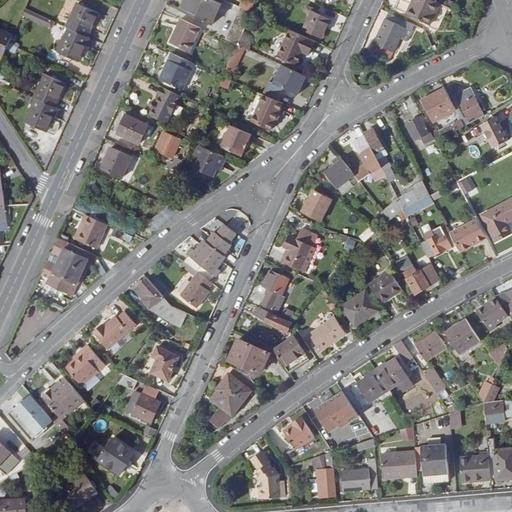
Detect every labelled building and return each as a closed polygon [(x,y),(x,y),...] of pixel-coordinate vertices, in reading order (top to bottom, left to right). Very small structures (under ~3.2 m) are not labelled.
[(29,0),(23,18),(52,27),(54,20),(35,14),(39,0),(29,0)] [(223,0),(185,0),(181,9),(213,24),(223,0)] [(433,0),(415,0),(409,14),(431,24),(441,3),(437,1),(433,0)] [(78,3),(67,26),(69,28),(88,36),(98,13),(78,3)] [(319,14),(320,11),(307,5),(305,11),(311,14),(305,29),(323,37),(330,20),(319,14)] [(242,8),(228,40),(239,45),(244,33),(253,13),(242,8)] [(390,13),(387,20),(406,29),(401,38),(409,42),(416,25),(390,13)] [(182,18),(171,43),(191,52),(202,28),(182,18)] [(372,49),(392,59),(401,38),(406,29),(387,20),(372,49)] [(0,28),(0,54),(3,56),(9,43),(13,35),(0,28)] [(58,51),(79,61),(90,37),(88,36),(69,28),(58,51)] [(309,55),(315,41),(291,30),(279,56),(298,64),(304,52),(309,55)] [(252,40),(244,33),(239,45),(246,48),(251,50),(252,46),(252,40)] [(239,63),(246,48),(239,45),(232,60),(239,63)] [(183,89),(195,63),(172,53),(161,79),(183,89)] [(299,95),(307,76),(283,65),(275,83),(299,95)] [(45,74),(34,98),(37,99),(55,107),(67,83),(45,74)] [(227,89),(231,80),(223,77),(219,85),(227,89)] [(152,115),(168,122),(182,95),(162,87),(158,94),(161,96),(157,103),(156,102),(155,102),(154,102),(153,103),(152,104),(152,105),(152,106),(153,107),(154,108),(155,109),(152,115)] [(424,100),(436,122),(457,110),(451,99),(450,96),(446,88),(424,100)] [(466,126),(485,116),(472,89),(458,95),(457,93),(450,96),(451,99),(457,110),(463,119),(466,126)] [(264,95),(258,92),(246,118),(271,129),(283,103),(264,95)] [(26,122),(47,132),(58,109),(55,107),(37,99),(26,122)] [(206,117),(210,108),(205,106),(201,115),(206,117)] [(149,125),(127,114),(118,133),(140,143),(149,125)] [(510,140),(498,117),(482,125),(494,148),(510,140)] [(430,133),(422,118),(408,124),(417,140),(430,133)] [(437,142),(466,126),(463,119),(441,131),(439,127),(431,131),(437,142)] [(252,134),(231,125),(222,147),(242,156),(252,134)] [(375,130),(366,135),(376,156),(386,151),(375,130)] [(173,157),(181,141),(165,133),(157,150),(173,157)] [(376,156),(366,135),(353,142),(366,165),(354,173),(356,176),(360,181),(371,173),(382,167),(380,163),(376,156)] [(228,158),(200,145),(196,156),(202,158),(197,169),(215,177),(220,167),(223,168),(228,158)] [(123,178),(132,158),(111,148),(102,168),(123,178)] [(336,165),(326,173),(339,188),(350,180),(356,176),(354,173),(340,155),(333,161),(336,165)] [(385,172),(390,169),(385,160),(380,163),(382,167),(385,172)] [(390,183),(397,179),(392,168),(390,169),(385,172),(386,175),(390,183)] [(465,178),(458,182),(462,191),(469,188),(465,178)] [(350,180),(339,188),(344,194),(354,186),(350,180)] [(405,209),(431,196),(423,182),(397,196),(399,200),(405,210),(405,209)] [(333,200),(314,191),(303,211),(322,221),(333,200)] [(443,196),(440,191),(431,196),(434,201),(443,196)] [(434,201),(431,196),(405,209),(405,210),(407,215),(434,201)] [(384,213),(391,221),(405,210),(399,200),(384,213)] [(511,202),(485,216),(497,240),(511,232),(506,222),(511,218),(511,202)] [(0,246),(2,246),(0,233),(0,224),(8,223),(6,206),(0,206),(0,246)] [(148,220),(153,228),(173,216),(168,208),(148,220)] [(409,217),(407,215),(405,210),(391,221),(386,225),(378,232),(381,238),(390,232),(388,229),(398,220),(401,222),(409,217)] [(383,211),(378,215),(386,225),(391,221),(384,213),(383,211)] [(85,227),(78,242),(97,251),(108,227),(86,217),(82,226),(85,227)] [(461,252),(487,238),(477,219),(451,233),(461,252)] [(215,276),(217,277),(221,272),(218,269),(224,262),(222,260),(225,256),(233,246),(232,242),(238,235),(225,225),(220,232),(216,232),(208,242),(204,247),(201,244),(195,251),(193,249),(188,255),(190,256),(185,261),(193,267),(200,273),(210,281),(215,276)] [(82,226),(75,241),(78,242),(85,227),(82,226)] [(452,247),(442,226),(433,231),(436,237),(422,244),(430,258),(452,247)] [(364,242),(374,235),(370,228),(359,235),(364,242)] [(284,264),(305,273),(308,265),(305,263),(312,247),(305,244),(309,234),(300,230),(296,240),(291,238),(286,250),(289,251),(284,264)] [(347,239),(345,248),(354,250),(356,240),(347,239)] [(92,255),(59,240),(52,255),(55,256),(52,264),(48,263),(42,277),(51,281),(48,287),(72,298),(78,286),(77,285),(88,261),(92,263),(94,258),(92,255)] [(193,267),(185,261),(182,265),(190,271),(193,267)] [(441,280),(433,265),(419,273),(416,268),(405,274),(417,294),(441,280)] [(200,273),(193,267),(190,271),(197,277),(200,273)] [(283,295),(290,279),(272,270),(264,287),(270,290),(283,295)] [(382,304),(404,289),(392,271),(370,286),(382,304)] [(211,291),(209,290),(213,284),(210,281),(200,273),(197,277),(183,295),(198,307),(211,291)] [(150,296),(144,301),(151,309),(165,297),(149,278),(141,285),(150,296)] [(144,301),(150,296),(141,285),(135,290),(144,301)] [(279,312),(286,297),(283,295),(270,290),(263,305),(279,312)] [(380,310),(367,291),(343,307),(356,327),(380,310)] [(509,307),(511,314),(511,291),(497,297),(505,309),(509,307)] [(183,327),(189,314),(173,306),(165,297),(151,309),(166,320),(183,327)] [(497,297),(478,311),(491,330),(498,326),(496,323),(509,314),(505,309),(497,297)] [(257,307),(254,315),(266,322),(265,322),(289,333),(294,322),(257,307)] [(284,307),(281,314),(289,318),(292,311),(284,307)] [(110,350),(138,326),(127,313),(119,319),(118,317),(106,327),(104,325),(95,333),(110,350)] [(348,334),(336,317),(310,335),(322,352),(348,334)] [(460,355),(482,340),(468,319),(446,334),(460,355)] [(417,346),(427,361),(448,348),(438,332),(417,346)] [(275,350),(286,367),(306,354),(295,337),(275,350)] [(261,375),(271,354),(239,339),(229,360),(261,375)] [(414,358),(403,341),(395,346),(406,363),(414,358)] [(491,354),(501,369),(509,350),(506,344),(491,354)] [(76,360),(67,369),(83,387),(84,386),(96,375),(106,365),(88,346),(81,353),(83,354),(76,360)] [(169,380),(179,356),(158,347),(147,370),(169,380)] [(393,394),(402,388),(405,392),(414,385),(397,358),(388,364),(390,365),(379,373),(391,390),(393,394)] [(233,415),(257,385),(251,376),(234,368),(217,391),(219,392),(213,400),(223,408),(212,421),(219,427),(233,415)] [(443,372),(447,382),(456,379),(452,369),(443,372)] [(425,375),(438,393),(444,389),(432,371),(425,375)] [(366,378),(358,383),(371,403),(391,390),(379,373),(368,380),(366,378)] [(84,386),(90,392),(102,381),(96,375),(84,386)] [(120,383),(134,390),(138,381),(126,375),(125,377),(120,383)] [(73,411),(85,400),(66,379),(57,387),(59,389),(55,392),(53,390),(46,387),(41,391),(44,399),(60,417),(54,422),(59,426),(74,413),(73,411)] [(495,382),(486,401),(494,399),(501,384),(495,382)] [(142,394),(156,400),(160,391),(146,385),(142,394)] [(142,394),(136,391),(127,411),(134,414),(134,415),(152,423),(161,402),(156,400),(142,394)] [(332,435),(360,417),(344,393),(317,411),(332,435)] [(54,422),(31,397),(21,407),(43,432),(54,422)] [(487,419),(487,425),(507,423),(507,418),(511,417),(511,400),(485,403),(487,419)] [(458,408),(453,401),(447,405),(452,412),(458,408)] [(43,432),(21,407),(11,416),(34,441),(43,432)] [(460,411),(451,414),(452,429),(462,428),(460,411)] [(295,426),(286,432),(298,450),(316,437),(304,418),(294,424),(295,426)] [(416,439),(415,426),(396,432),(397,441),(416,439)] [(144,433),(154,437),(156,430),(146,427),(144,433)] [(136,453),(115,439),(100,460),(121,474),(136,453)] [(376,450),(375,439),(359,445),(359,452),(376,450)] [(499,479),(511,478),(511,448),(496,450),(495,439),(489,440),(490,453),(492,478),(499,477),(499,479)] [(20,461),(0,442),(0,468),(7,475),(20,461)] [(447,445),(416,448),(417,452),(419,474),(419,476),(425,476),(426,484),(451,481),(447,445)] [(40,462),(28,448),(23,453),(34,465),(40,462)] [(404,478),(404,475),(419,474),(417,452),(383,455),(385,479),(404,478)] [(321,498),(337,497),(333,453),(315,459),(319,470),(321,498)] [(481,454),(481,457),(461,459),(463,482),(493,480),(490,453),(481,454)] [(274,466),(267,455),(254,463),(262,473),(258,476),(263,484),(264,491),(262,492),(263,503),(287,502),(286,485),(283,485),(283,482),(280,482),(279,476),(273,467),(274,466)] [(343,471),(344,493),(379,490),(377,459),(369,460),(370,468),(343,471)] [(72,510),(98,493),(86,474),(60,491),(72,510)] [(320,492),(319,479),(312,480),(313,493),(320,492)] [(0,511),(26,511),(26,499),(0,501),(0,511)]
